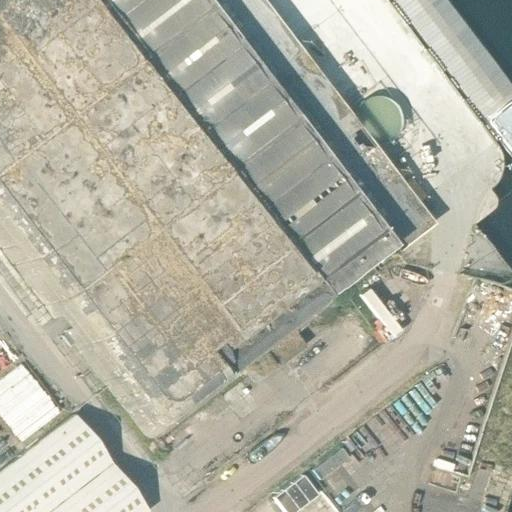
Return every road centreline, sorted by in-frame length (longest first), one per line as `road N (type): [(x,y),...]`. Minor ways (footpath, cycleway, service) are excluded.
road 1 (unclassified): [(206,511),(428,334),(443,272)]
road 2 (unclassified): [(170,511),(85,403)]
